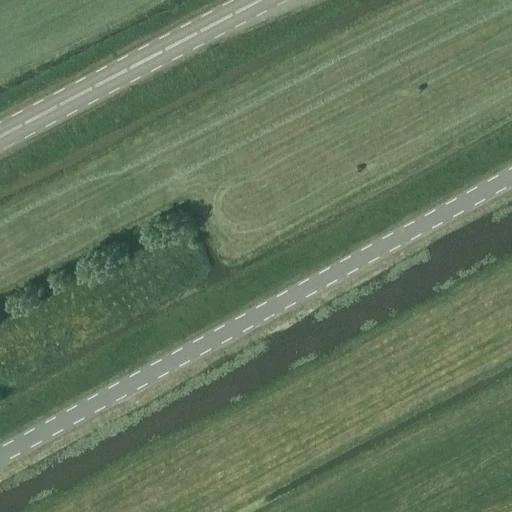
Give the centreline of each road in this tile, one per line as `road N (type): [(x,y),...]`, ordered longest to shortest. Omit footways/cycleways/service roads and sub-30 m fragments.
road 1 (unclassified): [(0,456),(511,176)]
road 2 (primary): [(0,136),(260,0)]
